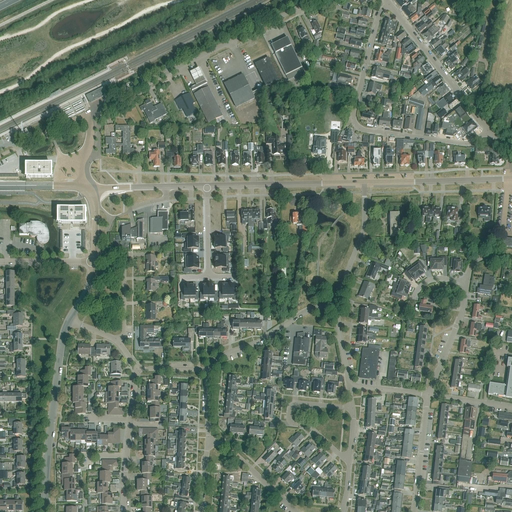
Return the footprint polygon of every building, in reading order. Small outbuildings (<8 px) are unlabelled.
[(411,5),(403,11),(408,17),(416,11),(411,5),(417,1),(415,0),(412,0),(409,3),(411,5)] [(421,5),(418,5),(418,12),(415,14),(409,19),(413,23),(420,17),(420,16),(419,14),(421,13),(421,5)] [(357,15),(369,18),(369,17),(370,17),(371,15),(370,14),(371,10),(362,9),(362,11),(358,11),(357,15)] [(433,15),(436,13),(434,10),(431,12),(426,16),(428,19),(433,15)] [(440,21),(446,25),(449,19),(444,15),(440,21)] [(393,22),(385,20),(383,26),(395,29),(397,24),(392,23),(393,22)] [(427,28),(432,24),(429,20),(428,21),(427,20),(424,23),(423,22),(420,24),(421,25),(417,28),(420,32),(426,27),(427,28)] [(486,22),(481,21),(478,33),(484,35),(486,22)] [(317,22),(312,25),(314,29),(314,30),(316,34),(313,36),(315,40),(316,40),(317,42),(321,40),(320,38),(322,37),(319,33),(322,32),(317,22)] [(434,25),(422,35),(428,42),(434,37),(433,36),(439,31),(434,25)] [(309,40),(304,28),(298,31),(300,35),(299,36),(303,43),(309,40)] [(363,37),(365,30),(357,28),(357,30),(351,29),(350,34),(356,35),(356,36),(359,37),(359,36),(363,37)] [(396,37),(400,42),(406,37),(402,31),(398,34),(398,35),(396,37)] [(390,34),(382,32),(380,38),(392,41),(393,38),(391,38),(390,39),(388,38),(390,34)] [(352,38),(346,37),(344,42),(350,43),(350,45),(360,48),(362,42),(353,40),(354,39),(352,39),(352,38)] [(437,39),(430,45),(434,49),(441,44),(448,39),(446,37),(442,40),(440,42),(439,40),(438,40),(437,39)] [(287,38),(271,46),(286,75),(302,67),(287,38)] [(392,41),(380,38),(379,44),(386,46),(385,48),(391,50),(391,47),(387,46),(387,42),(389,42),(389,43),(391,44),(392,41)] [(401,53),(404,54),(404,51),(404,50),(405,48),(411,43),(408,39),(401,44),(402,46),(401,53)] [(445,42),(434,50),(441,58),(447,53),(445,50),(449,47),(445,42)] [(404,50),(404,51),(404,54),(404,55),(406,53),(408,55),(409,55),(412,53),(416,49),(412,44),(404,50)] [(454,58),(458,55),(455,52),(457,50),(456,48),(451,51),(452,52),(447,56),(449,59),(445,63),(451,70),(456,67),(454,64),(457,61),(454,58)] [(357,59),(359,52),(344,49),(344,51),(345,51),(344,53),(348,54),(348,55),(350,55),(349,57),(357,59)] [(376,56),(389,59),(390,53),(387,52),(386,53),(386,54),(384,54),(384,52),(377,50),(376,56)] [(413,68),(424,60),(421,56),(415,60),(416,62),(413,65),(413,68)] [(266,87),(279,80),(268,58),(255,64),(266,87)] [(468,60),(465,58),(460,66),(463,68),(468,60)] [(349,71),(349,68),(354,70),(356,64),(347,62),(348,61),(342,60),(340,69),(343,69),(343,71),(345,71),(345,70),(349,71)] [(425,76),(433,71),(433,69),(432,67),(430,67),(427,63),(423,67),(420,63),(413,69),(414,70),(413,75),(416,76),(417,72),(420,69),(425,76)] [(374,68),(372,72),(380,74),(381,74),(390,76),(391,73),(380,70),(380,69),(374,68)] [(463,70),(462,68),(455,74),(461,82),(466,78),(465,78),(470,74),(465,68),(463,70)] [(198,69),(189,74),(196,86),(205,82),(198,69)] [(428,83),(435,77),(437,76),(434,72),(422,81),(424,83),(426,81),(428,83)] [(346,83),(351,84),(352,78),(350,78),(350,77),(348,77),(348,76),(339,74),(337,83),(345,85),(346,83)] [(236,108),(252,100),(254,99),(242,76),(224,85),(232,100),(236,108)] [(478,79),(476,76),(466,84),(469,87),(469,89),(470,90),(471,90),(480,83),(477,80),(478,79)] [(432,82),(430,84),(433,88),(435,87),(436,87),(437,86),(442,82),(442,81),(441,79),(440,79),(438,77),(432,82)] [(225,121),(215,100),(206,82),(191,89),(196,100),(208,124),(213,122),(215,125),(225,121)] [(375,92),(375,90),(381,91),(382,86),(370,83),(368,93),(375,95),(376,92),(375,92)] [(429,83),(418,91),(421,95),(424,96),(433,89),(433,88),(430,84),(429,83)] [(443,84),(437,90),(442,97),(449,92),(443,84)] [(90,102),(93,100),(101,96),(102,98),(102,99),(105,97),(107,96),(103,88),(99,90),(100,92),(88,98),(90,102)] [(90,104),(102,98),(101,96),(93,100),(90,102),(88,98),(100,92),(99,90),(87,96),(86,96),(87,98),(90,104)] [(194,103),(193,100),(190,94),(175,101),(177,106),(180,104),(187,118),(196,113),(191,104),(194,103)] [(451,104),(456,100),(451,94),(444,100),(443,99),(437,103),(441,107),(440,108),(441,110),(436,114),(440,119),(446,114),(442,108),(446,106),(445,105),(447,104),(448,106),(449,106),(450,106),(451,105),(451,104)] [(366,105),(372,107),(374,99),(367,97),(366,105)] [(424,104),(414,100),(410,99),(409,100),(408,104),(419,108),(415,130),(420,130),(423,109),(424,104)] [(146,104),(139,108),(141,112),(143,111),(150,124),(155,122),(154,121),(166,115),(161,104),(153,108),(151,103),(150,103),(149,100),(145,102),(146,104)] [(441,121),(440,125),(440,129),(445,130),(444,135),(452,137),(453,136),(453,135),(456,133),(460,137),(461,136),(463,138),(464,138),(467,136),(468,138),(470,138),(474,135),(475,132),(473,131),(474,130),(474,131),(477,128),(477,126),(475,123),(475,124),(471,119),(471,120),(468,116),(466,113),(465,113),(460,106),(454,111),(441,121)] [(363,112),(362,117),(370,119),(370,118),(374,119),(374,121),(377,121),(378,116),(377,116),(378,114),(369,111),(368,113),(363,112)] [(379,121),(379,126),(389,128),(390,122),(390,120),(388,119),(388,113),(383,113),(383,118),(380,118),(379,121)] [(404,130),(412,131),(414,120),(413,120),(413,117),(411,116),(405,115),(405,119),(406,119),(404,130)] [(392,128),(401,129),(402,120),(398,119),(398,121),(394,120),(392,128)] [(115,147),(122,147),(123,155),(133,154),(133,149),(130,149),(130,126),(115,126),(115,132),(122,132),(122,145),(115,145),(115,138),(111,138),(105,138),(105,145),(109,145),(109,150),(105,150),(105,155),(116,154),(115,147)] [(350,143),(353,133),(351,132),(351,130),(347,129),(346,132),(345,131),(344,137),(339,136),(339,138),(337,142),(341,143),(342,141),(350,143)] [(274,139),(274,137),(266,137),(267,144),(274,144),(274,150),(273,150),(273,155),(280,154),(280,152),(285,152),(285,145),(279,145),(279,144),(279,139),(274,139)] [(315,138),(314,148),(313,148),(313,154),(325,155),(326,148),(325,148),(325,139),(315,138)] [(397,140),(397,150),(400,150),(400,166),(410,166),(410,155),(404,155),(404,140),(397,140)] [(190,158),(190,166),(198,166),(198,157),(197,157),(197,154),(203,154),(203,145),(197,145),(197,152),(193,152),(193,158),(190,158)] [(346,152),(343,152),(343,148),(340,148),(340,146),(335,146),(335,148),(335,152),(338,152),(338,162),(346,162),(346,152)] [(257,147),(254,147),(254,154),(257,153),(257,155),(256,155),(256,159),(257,159),(257,164),(260,164),(260,165),(263,165),(263,164),(264,164),(263,147),(258,148),(258,150),(257,150),(257,147)] [(390,153),(391,148),(385,147),(385,166),(393,166),(393,157),(394,154),(390,153)] [(498,152),(493,152),(492,152),(492,149),(484,149),(484,152),(486,152),(486,156),(489,156),(489,164),(491,164),(491,165),(492,165),(493,164),(494,164),(498,164),(498,160),(502,157),(498,152)] [(372,166),(379,167),(380,159),(381,159),(381,151),(372,150),(372,166)] [(160,167),(159,151),(153,151),(153,153),(150,153),(150,159),(153,158),(153,167),(160,167)] [(239,162),(239,151),(234,151),(234,153),(230,153),(230,157),(231,157),(231,161),(232,161),(232,165),(238,165),(238,162),(239,162)] [(355,161),(354,161),(354,167),(364,167),(364,157),(361,157),(361,154),(361,151),(359,151),(359,152),(357,152),(357,157),(355,157),(355,161)] [(224,157),(224,152),(217,152),(217,156),(218,156),(218,160),(219,161),(219,166),(226,166),(225,157),(224,157)] [(174,153),(166,153),(166,162),(171,162),(171,157),(174,157),(174,166),(180,166),(180,157),(176,157),(176,156),(174,156),(174,153)] [(439,153),(435,153),(435,157),(434,157),(434,160),(435,160),(435,165),(438,165),(439,166),(441,166),(442,165),(442,157),(439,157),(439,153)] [(458,153),(453,153),(453,156),(454,156),(454,164),(460,164),(460,165),(461,165),(461,166),(463,166),(464,165),(465,165),(465,156),(458,156),(458,153)] [(51,164),(26,164),(26,178),(51,178),(51,164)] [(457,209),(448,208),(447,217),(452,217),(451,221),(456,221),(457,209)] [(491,210),(490,210),(490,209),(479,208),(478,217),(484,217),(484,221),(489,222),(490,213),(491,212),(491,210)] [(58,209),(58,224),(70,224),(73,224),(85,224),(85,209),(58,209)] [(274,210),(267,210),(267,218),(269,218),(269,224),(273,224),(273,227),(278,227),(278,219),(275,219),(275,214),(274,214),(274,210)] [(168,212),(162,212),(162,216),(158,216),(158,218),(153,218),(153,219),(151,219),(151,233),(152,233),(152,234),(162,234),(162,233),(162,230),(167,230),(168,231),(168,230),(168,212)] [(194,221),(194,213),(191,213),(191,215),(188,215),(188,214),(184,214),(184,213),(181,213),(181,214),(180,214),(180,217),(179,217),(179,221),(180,221),(185,221),(185,223),(188,223),(188,220),(191,219),(191,222),(194,221)] [(234,213),(227,213),(227,222),(230,222),(230,224),(236,224),(236,217),(234,217),(234,213)] [(399,213),(391,213),(391,236),(399,236),(399,213)] [(299,226),(299,233),(306,232),(307,230),(307,225),(304,226),(303,216),(299,217),(299,215),(298,215),(297,214),(293,214),(293,217),(290,217),(291,221),(293,221),(293,224),(296,224),(296,226),(299,226)] [(130,225),(121,228),(121,239),(125,239),(125,241),(130,241),(130,238),(137,238),(137,239),(143,239),(143,219),(138,221),(138,225),(137,225),(137,234),(130,234),(130,225)] [(19,225),(19,235),(30,235),(30,237),(37,237),(37,240),(39,243),(41,245),(44,245),(46,244),(48,243),(49,241),(49,238),(49,236),(48,232),(46,228),(46,224),(41,224),(39,223),(36,223),(30,223),(30,225),(19,225)] [(222,237),(214,237),(215,243),(230,243),(230,234),(222,234),(222,237)] [(191,235),(183,235),(183,238),(187,238),(187,243),(185,243),(185,244),(198,243),(198,238),(191,238),(191,235)] [(500,239),(499,247),(511,248),(511,240),(500,239)] [(185,249),(183,249),(183,253),(191,252),(191,249),(199,249),(198,243),(185,244),(185,249)] [(230,243),(215,243),(215,249),(222,249),(222,252),(229,252),(229,248),(228,248),(228,243),(230,243)] [(155,271),(155,267),(157,267),(158,266),(158,264),(157,263),(155,263),(155,257),(163,257),(163,253),(159,253),(159,252),(150,252),(150,257),(145,257),(145,271),(155,271)] [(223,257),(215,257),(215,263),(229,263),(228,257),(229,257),(229,254),(222,254),(223,257)] [(191,255),(184,255),(185,258),(185,264),(199,263),(199,258),(191,258),(191,255)] [(437,270),(437,260),(433,260),(433,257),(427,257),(427,266),(431,266),(431,270),(437,270)] [(440,260),(437,260),(437,270),(443,270),(443,266),(447,266),(446,257),(440,257),(440,260)] [(451,258),(450,267),(454,268),(453,272),(461,272),(461,262),(457,261),(457,259),(451,258)] [(389,267),(392,261),(386,259),(384,265),(389,267)] [(412,266),(419,277),(424,273),(422,270),(425,268),(419,261),(412,266)] [(373,265),(371,264),(366,277),(374,280),(379,267),(381,268),(382,265),(375,262),(373,265)] [(185,269),(184,269),(184,273),(191,272),(191,269),(199,269),(199,263),(185,264),(185,269)] [(229,263),(215,263),(215,269),(223,269),(223,272),(229,272),(229,268),(229,263)] [(412,266),(409,269),(404,272),(409,280),(412,277),(415,280),(419,277),(412,266)] [(490,275),(485,274),(483,286),(480,286),(480,289),(477,288),(476,294),(491,296),(492,291),(491,291),(492,288),(493,288),(494,278),(489,277),(490,275)] [(145,281),(145,291),(155,291),(155,281),(159,281),(159,277),(152,277),(152,281),(145,281)] [(394,283),(393,286),(399,288),(408,291),(410,286),(406,285),(408,281),(399,278),(397,284),(394,283)] [(371,293),(374,286),(363,282),(358,296),(368,300),(371,293)] [(195,285),(189,286),(190,299),(195,299),(195,300),(199,300),(198,293),(195,293),(195,285)] [(203,293),(200,293),(200,300),(203,299),(203,298),(209,298),(209,299),(209,285),(206,285),(203,285),(203,293)] [(211,285),(209,285),(209,299),(214,299),(214,301),(218,300),(218,293),(214,293),(214,285),(211,285)] [(219,293),(219,299),(223,299),(228,299),(228,285),(222,285),(222,293),(219,293)] [(228,285),(228,299),(233,298),(233,300),(237,300),(237,292),(234,293),(233,285),(228,285)] [(184,293),(181,293),(181,300),(184,300),(184,299),(190,299),(189,286),(184,286),(184,293)] [(392,290),(390,296),(401,299),(402,296),(406,297),(408,291),(399,288),(393,286),(392,290)] [(423,312),(422,315),(426,315),(427,312),(431,313),(432,307),(425,306),(426,301),(421,300),(420,305),(419,311),(423,312)] [(145,306),(145,319),(155,319),(155,306),(162,306),(162,302),(150,302),(150,306),(145,306)] [(7,315),(10,315),(10,317),(14,317),(14,321),(22,321),(22,315),(16,315),(16,311),(7,311),(7,315)] [(240,330),(240,321),(241,318),(241,315),(236,315),(236,318),(237,318),(237,321),(233,321),(233,328),(233,330),(237,330),(237,328),(240,328),(240,330)] [(367,324),(367,320),(368,317),(359,316),(358,323),(367,324)] [(10,324),(10,327),(7,327),(7,331),(16,331),(16,327),(22,327),(22,321),(14,321),(13,324),(10,324)] [(206,328),(206,324),(203,324),(203,330),(199,330),(199,327),(195,327),(195,333),(199,333),(199,339),(203,339),(203,338),(206,338),(206,330),(206,328)] [(140,339),(140,348),(144,348),(144,349),(148,349),(148,348),(159,348),(159,339),(149,339),(149,336),(146,336),(146,333),(153,333),(153,330),(158,330),(158,327),(154,327),(153,326),(140,326),(140,339)] [(366,333),(367,329),(358,328),(357,333),(359,333),(359,336),(366,337),(369,337),(372,337),(372,334),(366,333)] [(188,339),(173,339),(173,348),(182,348),(182,351),(190,352),(190,342),(194,342),(194,333),(193,330),(188,329),(188,339)] [(14,337),(14,340),(22,340),(22,334),(20,334),(20,331),(10,331),(10,337),(14,337)] [(297,334),(297,339),(295,338),(293,353),(294,353),(293,357),(294,357),(293,365),(303,366),(304,361),(307,361),(308,353),(309,339),(304,338),(304,333),(297,334)] [(316,337),(315,345),(316,345),(315,353),(320,353),(319,358),(326,358),(327,350),(323,350),(323,346),(325,346),(326,338),(316,337)] [(93,357),(93,348),(90,348),(90,345),(78,345),(78,355),(89,355),(89,357),(93,357)] [(97,348),(93,348),(93,357),(99,357),(99,355),(109,355),(109,345),(97,345),(97,348)] [(276,345),(274,348),(277,350),(281,354),(283,351),(276,345)] [(363,348),(362,355),(378,357),(379,350),(374,350),(368,349),(363,348)] [(263,359),(271,360),(274,360),(275,360),(277,360),(278,360),(278,357),(271,356),(272,353),(263,352),(263,359)] [(375,380),(378,357),(362,355),(360,378),(375,380)] [(455,361),(454,368),(461,369),(462,362),(462,359),(460,359),(459,361),(455,361)] [(511,360),(508,359),(506,368),(510,368),(507,387),(489,384),(487,395),(511,398),(511,360)] [(421,369),(422,362),(415,361),(414,371),(417,371),(417,368),(421,369)] [(120,378),(120,375),(120,363),(111,363),(111,374),(109,374),(109,378),(120,378)] [(80,376),(88,376),(90,376),(90,368),(85,368),(85,371),(80,371),(80,376)] [(420,376),(411,375),(407,374),(407,373),(397,371),(397,377),(406,379),(406,378),(411,378),(410,383),(414,384),(415,382),(419,382),(420,376)] [(283,386),(286,386),(286,390),(292,390),(293,383),(296,383),(297,377),(297,372),(294,372),(293,377),(291,377),(291,381),(284,380),(283,386)] [(463,380),(459,379),(460,376),(453,375),(452,382),(459,383),(459,382),(463,383),(463,380)] [(150,386),(158,386),(160,386),(160,377),(155,377),(155,380),(150,380),(150,386)] [(302,378),(297,377),(296,383),(299,384),(298,391),(305,392),(305,388),(308,388),(309,383),(302,382),(302,378)] [(316,383),(314,383),(313,392),(319,393),(320,385),(323,385),(323,380),(316,379),(316,383)] [(328,386),(327,394),(331,394),(330,395),(333,395),(334,395),(335,387),(338,387),(338,383),(329,382),(328,386)] [(459,383),(452,382),(451,388),(457,389),(456,390),(460,391),(460,388),(458,388),(459,383)] [(267,395),(261,394),(260,397),(275,399),(276,391),(272,391),(273,387),(268,386),(267,391),(267,395)] [(237,390),(228,389),(227,396),(234,396),(236,397),(236,398),(239,398),(240,396),(237,395),(237,390)] [(18,390),(16,390),(16,403),(22,403),(22,399),(26,399),(26,394),(18,394),(18,390)] [(181,391),(178,391),(178,390),(175,390),(175,392),(176,392),(178,392),(178,394),(180,395),(180,397),(187,398),(187,391),(181,391)] [(151,402),(151,405),(159,405),(159,402),(158,402),(158,397),(158,396),(147,396),(147,402),(151,402)] [(266,405),(274,406),(275,399),(260,397),(255,397),(255,400),(266,401),(266,405)] [(187,404),(180,404),(177,404),(177,402),(174,402),(174,405),(177,405),(177,407),(180,407),(180,410),(187,410),(187,404)] [(232,409),(235,409),(235,410),(238,411),(238,408),(236,408),(236,406),(233,406),(233,402),(226,402),(226,408),(232,409)] [(150,408),(150,413),(160,414),(160,408),(159,408),(159,405),(151,405),(151,408),(150,408)] [(401,405),(397,405),(397,407),(397,408),(407,409),(407,412),(413,413),(414,412),(415,412),(414,414),(416,414),(416,408),(403,407),(403,406),(401,406),(401,405)] [(441,405),(441,412),(447,413),(448,408),(451,408),(451,405),(447,405),(447,406),(441,405)] [(232,409),(226,408),(225,414),(224,414),(224,417),(224,418),(229,418),(235,419),(235,412),(232,412),(232,409)] [(466,408),(464,423),(470,424),(469,427),(469,430),(473,430),(474,423),(475,410),(466,408)] [(269,420),(273,420),(274,413),(259,412),(259,415),(265,415),(264,422),(269,422),(269,420)] [(160,419),(160,414),(150,413),(150,419),(155,419),(155,422),(162,422),(162,419),(160,419)] [(374,414),(366,414),(365,418),(367,418),(367,421),(380,422),(382,422),(382,419),(374,418),(374,414)] [(14,429),(22,429),(22,424),(16,424),(16,419),(9,419),(9,424),(10,424),(10,426),(14,426),(14,429)] [(237,434),(238,420),(235,420),(234,426),(231,425),(232,420),(228,419),(227,425),(230,426),(229,434),(234,435),(234,434),(237,434)] [(256,436),(257,422),(254,422),(254,428),(250,427),(249,436),(253,437),(253,436),(256,436)] [(261,424),(261,423),(257,422),(256,436),(259,436),(259,437),(263,438),(264,429),(265,425),(261,424)] [(64,439),(70,439),(70,431),(70,428),(64,428),(65,425),(61,425),(61,434),(64,434),(64,439)] [(478,429),(477,438),(484,439),(485,430),(478,429)] [(300,442),(303,438),(298,433),(293,438),(292,437),(289,441),(296,447),(301,442),(300,442)] [(368,438),(367,441),(375,442),(377,443),(378,440),(375,439),(376,435),(367,434),(366,437),(368,438)] [(365,444),(365,448),(373,449),(374,445),(380,446),(381,443),(377,443),(375,442),(367,441),(367,444),(365,444)] [(270,450),(276,444),(274,442),(267,450),(269,452),(268,453),(268,454),(263,460),(268,464),(276,455),(270,450)] [(304,448),(300,451),(307,457),(312,452),(311,452),(314,449),(309,444),(304,448)] [(395,446),(391,446),(391,448),(391,450),(395,450),(395,449),(400,450),(400,453),(403,453),(408,454),(408,453),(410,453),(410,455),(411,455),(411,450),(396,448),(396,447),(395,447),(395,446)] [(366,452),(365,455),(378,457),(379,454),(373,453),(373,449),(365,448),(364,452),(366,452)] [(175,449),(172,449),(172,452),(175,452),(175,453),(178,453),(178,457),(185,457),(185,451),(178,451),(175,450),(175,449)] [(146,457),(146,460),(153,460),(153,457),(155,457),(155,452),(145,451),(145,457),(146,457)] [(282,470),(281,469),(286,464),(281,459),(286,454),(284,452),(280,456),(280,455),(280,456),(275,461),(277,463),(272,469),(277,474),(278,473),(279,474),(280,474),(282,471),(282,470)] [(316,459),(314,458),(311,461),(318,468),(323,463),(322,463),(326,459),(320,454),(316,459)] [(64,459),(64,464),(72,464),(75,464),(75,459),(78,459),(78,456),(69,456),(69,459),(64,459)] [(306,463),(301,458),(297,463),(302,468),(306,463)] [(142,463),(142,468),(152,468),(152,463),(153,463),(153,460),(146,460),(146,463),(142,463)] [(472,462),(465,461),(459,460),(457,476),(470,478),(472,462)] [(172,462),(171,464),(175,464),(175,466),(177,466),(177,470),(184,470),(185,463),(177,463),(175,463),(175,462),(172,462)] [(25,469),(25,463),(17,463),(17,466),(13,466),(13,471),(21,471),(21,469),(25,469)] [(327,469),(326,468),(322,472),(329,478),(334,474),(333,473),(337,470),(331,464),(327,469)] [(362,472),(362,475),(369,476),(369,475),(370,468),(362,467),(361,471),(362,472)] [(143,474),(143,477),(151,477),(151,474),(152,474),(152,468),(142,468),(142,474),(143,474)] [(396,473),(396,476),(402,476),(403,476),(403,477),(404,477),(404,472),(391,471),(391,470),(388,469),(387,472),(391,472),(391,473),(396,473)] [(287,474),(287,473),(281,479),(287,485),(292,479),(295,481),(297,479),(289,472),(287,474)] [(492,482),(506,483),(506,484),(511,485),(511,484),(511,472),(510,476),(507,476),(505,476),(505,475),(493,474),(492,478),(492,482)] [(223,484),(229,484),(232,485),(232,486),(235,486),(235,484),(232,483),(233,482),(237,482),(237,477),(230,476),(230,478),(223,477),(223,484)] [(137,480),(137,486),(147,486),(147,480),(151,480),(151,477),(143,477),(143,480),(137,480)] [(183,480),(183,484),(189,485),(190,479),(179,477),(179,480),(183,480)] [(300,477),(298,479),(294,483),(296,485),(292,490),(297,495),(299,493),(302,495),(303,493),(304,492),(304,491),(304,489),(303,488),(300,485),(302,483),(301,481),(303,479),(300,477)] [(25,485),(25,479),(17,479),(17,483),(13,483),(13,488),(21,488),(21,485),(25,485)] [(324,484),(324,490),(320,490),(319,498),(323,499),(323,498),(326,498),(327,491),(327,488),(327,485),(328,482),(325,481),(325,484),(324,484)] [(360,485),(360,488),(373,491),(374,487),(368,487),(368,482),(360,481),(359,485),(360,485)] [(182,487),(181,491),(188,492),(189,485),(183,484),(179,484),(178,487),(182,487)] [(317,484),(317,486),(310,486),(310,491),(313,491),(312,498),(316,498),(316,497),(319,498),(320,490),(320,484),(317,484)] [(141,491),(141,494),(148,494),(148,491),(147,491),(147,486),(137,486),(137,491),(141,491)] [(179,489),(176,488),(176,491),(179,491),(178,493),(179,493),(179,496),(175,495),(175,498),(183,500),(183,497),(187,498),(188,492),(181,491),(179,490),(179,489)] [(378,491),(373,491),(360,488),(359,491),(358,491),(358,495),(366,496),(367,492),(373,493),(373,496),(377,497),(378,491)] [(439,491),(435,491),(434,498),(445,499),(446,492),(449,493),(449,489),(440,488),(439,491)] [(505,498),(505,495),(511,496),(511,490),(506,490),(506,489),(499,489),(499,492),(497,492),(497,497),(505,498)] [(260,494),(261,495),(262,491),(260,491),(260,490),(253,490),(253,494),(250,493),(250,496),(252,497),(261,498),(260,498),(260,497),(260,494)] [(142,497),(142,503),(152,503),(152,497),(148,497),(148,494),(141,494),(141,497),(142,497)] [(252,500),(252,504),(260,505),(261,501),(260,501),(259,501),(260,498),(261,498),(252,497),(252,500)] [(502,498),(498,498),(496,497),(496,499),(495,504),(501,505),(501,504),(502,504),(502,505),(502,506),(505,507),(511,507),(511,501),(503,500),(503,499),(502,499),(502,498)] [(176,507),(176,509),(185,510),(186,504),(182,503),(183,501),(174,499),(173,502),(174,502),(173,507),(176,507)] [(358,505),(357,508),(365,509),(365,501),(357,500),(357,505),(358,505)] [(230,507),(230,504),(221,502),(220,509),(229,510),(229,511),(232,511),(233,509),(231,509),(231,507),(230,507)] [(143,508),(143,511),(150,511),(150,508),(151,508),(152,503),(142,503),(142,508),(143,508)]
